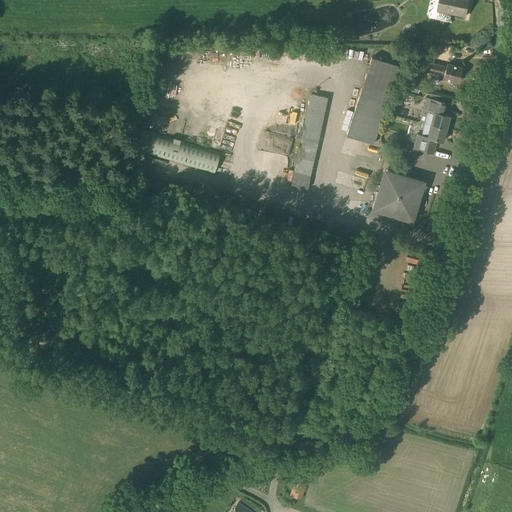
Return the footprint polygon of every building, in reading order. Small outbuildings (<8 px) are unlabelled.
[(466,16),(469,0),(439,0),(437,10),(466,16)] [(373,144),(398,66),(371,57),(345,136),(373,144)] [(446,68),(443,67),(443,66),(430,63),(428,73),(441,76),(441,75),(444,76),(443,80),(457,84),(461,68),(447,65),(446,68)] [(420,82),(422,74),(412,71),(409,79),(420,82)] [(178,88),(183,89),(184,79),(173,77),(170,97),(177,98),(178,88)] [(166,94),(170,84),(166,82),(162,93),(166,94)] [(417,94),(419,86),(407,83),(405,90),(417,94)] [(274,90),(274,101),(284,102),(284,94),(278,94),(278,91),(274,90)] [(327,98),(311,94),(291,185),(307,189),(327,98)] [(424,124),(445,129),(448,117),(444,115),(447,103),(426,98),(423,110),(427,111),(424,124)] [(394,133),(410,135),(412,126),(395,124),(394,133)] [(442,141),(445,129),(424,124),(421,136),(417,135),(413,149),(433,154),(436,140),(442,141)] [(144,130),(137,152),(213,175),(220,153),(146,131),(144,130)] [(225,142),(238,145),(239,139),(226,137),(225,142)] [(412,221),(423,182),(384,170),(373,209),(412,221)] [(351,188),(354,176),(342,173),(339,186),(351,188)] [(349,210),(360,215),(364,206),(352,202),(349,210)] [(300,498),(304,485),(294,482),(290,495),(300,498)] [(250,511),(238,503),(231,511),(250,511)]
